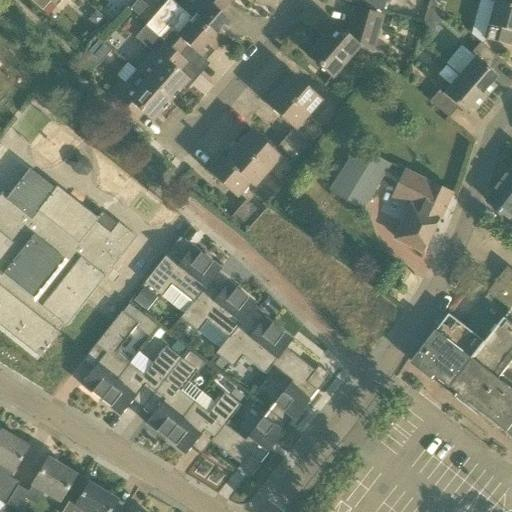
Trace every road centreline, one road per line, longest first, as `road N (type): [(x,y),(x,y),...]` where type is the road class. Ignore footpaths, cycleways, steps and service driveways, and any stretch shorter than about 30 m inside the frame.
road 1 (residential): [(276,511),(441,287),(495,128),(511,107)]
road 2 (unknown): [(383,371),(185,199)]
road 3 (residential): [(208,511),(0,384)]
road 4 (residential): [(183,148),(295,17),(296,0)]
